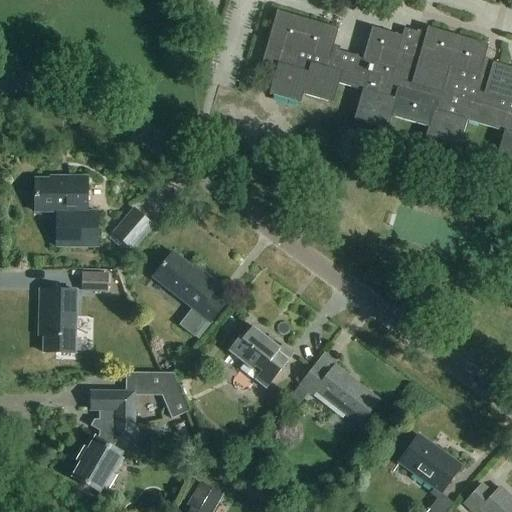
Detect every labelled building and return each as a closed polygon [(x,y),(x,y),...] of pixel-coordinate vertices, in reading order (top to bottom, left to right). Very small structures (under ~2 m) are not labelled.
[(511,69),(493,65),(492,66),(485,64),(489,47),(429,30),(426,38),(417,36),(418,34),(405,30),(403,38),(373,29),(364,59),(333,50),(339,29),(277,11),(262,64),(276,68),(269,95),(300,104),(302,95),(333,104),(338,84),(362,91),(354,121),(387,131),(391,118),(428,129),(424,142),(458,152),(466,122),(503,133),(495,162),(511,167),(511,69)] [(88,179),(67,179),(67,181),(36,181),(36,214),(57,214),(58,249),(99,249),(99,214),(88,214),(88,179)] [(130,250),(153,227),(133,208),(111,233),(130,250)] [(195,337),(208,322),(211,325),(230,303),(217,292),(221,286),(204,273),(202,275),(175,253),(154,279),(194,311),(182,326),(195,337)] [(82,276),(82,293),(109,293),(109,277),(82,276)] [(77,293),(40,292),(39,328),(44,328),(43,354),(75,355),(77,293)] [(249,326),(228,353),(245,367),(260,379),(256,384),(266,391),(294,356),(282,347),(279,350),(249,326)] [(329,376),(317,366),(301,387),(314,397),(317,393),(360,427),(378,403),(335,368),(329,376)] [(172,379),(140,379),(140,394),(165,394),(174,416),(186,411),(172,379)] [(299,408),(308,395),(299,388),(289,401),(299,408)] [(135,441),(136,394),(91,394),(91,412),(99,412),(99,422),(94,422),(94,429),(99,437),(97,441),(95,440),(73,479),(99,494),(122,456),(112,450),(117,441),(135,441)] [(461,467),(419,437),(399,464),(441,495),(461,467)] [(250,481),(244,496),(262,505),(258,511),(272,511),(280,496),(250,481)] [(188,507),(192,509),(189,511),(214,511),(224,497),(201,484),(188,507)] [(511,511),(511,500),(500,490),(494,497),(482,487),(465,506),(471,511),(511,511)] [(443,496),(428,511),(448,511),(454,506),(443,496)]
